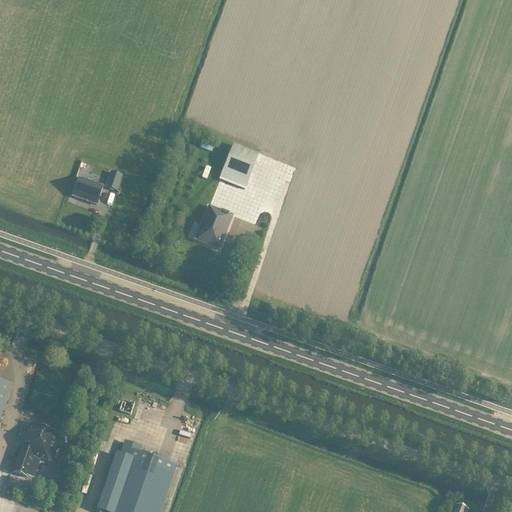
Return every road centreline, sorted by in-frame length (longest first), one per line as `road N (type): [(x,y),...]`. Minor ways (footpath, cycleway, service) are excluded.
road 1 (unclassified): [(511,486),(0,305)]
road 2 (primary): [(511,428),(0,248)]
